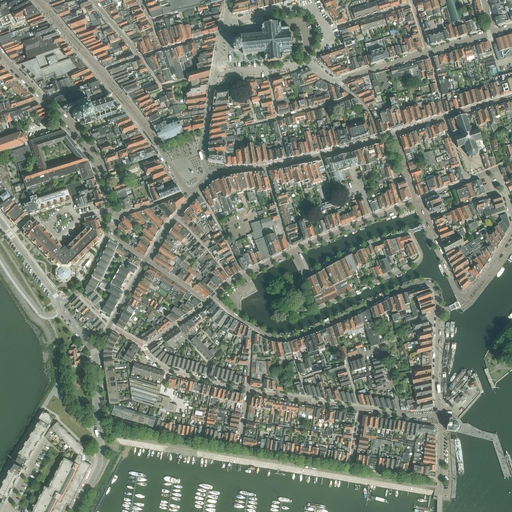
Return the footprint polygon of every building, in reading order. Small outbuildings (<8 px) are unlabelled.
[(10,0),(6,2),(0,4),(0,10),(1,12),(0,12),(0,18),(31,4),(31,3),(27,0),(10,0)] [(59,0),(49,4),(53,9),(72,2),(71,0),(59,0)] [(57,13),(71,8),(88,1),(87,0),(77,0),(72,2),(53,9),(57,13)] [(136,1),(135,0),(123,0),(124,2),(121,3),(124,11),(127,10),(125,5),(136,1)] [(171,0),(172,1),(171,1),(173,13),(175,12),(178,12),(178,13),(179,13),(193,9),(193,8),(198,7),(212,4),(224,2),(224,0),(171,0)] [(264,7),(262,0),(252,0),(253,4),(247,5),(248,11),(264,7)] [(322,0),(322,1),(323,3),(325,6),(326,8),(332,5),(334,7),(336,10),(339,7),(335,0),(322,0)] [(433,0),(430,0),(433,10),(434,10),(436,15),(438,14),(433,0)] [(456,0),(448,0),(446,1),(446,3),(452,21),(453,23),(457,22),(463,20),(463,18),(456,0)] [(92,5),(89,1),(88,1),(71,8),(57,13),(62,18),(82,9),(92,5)] [(136,1),(125,5),(127,10),(132,8),(137,6),(138,6),(136,1)] [(169,1),(164,2),(164,3),(157,5),(148,8),(150,13),(161,9),(162,9),(161,6),(169,3),(169,1)] [(115,3),(104,7),(107,10),(118,6),(116,2),(115,3)] [(212,4),(198,7),(199,12),(204,11),(222,8),(224,2),(212,4)] [(428,17),(431,16),(426,2),(422,3),(425,12),(426,12),(428,17)] [(425,12),(422,3),(416,5),(419,14),(424,12),(425,12)] [(0,28),(9,26),(40,14),(31,4),(0,18),(0,28)] [(476,12),(482,10),(480,4),(475,6),(475,5),(474,6),(476,12)] [(92,5),(82,9),(62,18),(67,23),(97,12),(92,5)] [(247,5),(234,8),(233,14),(248,11),(247,5)] [(111,16),(123,11),(122,9),(121,8),(119,9),(118,6),(107,10),(111,16)] [(336,11),(339,9),(339,10),(341,8),(340,6),(339,7),(336,10),(334,7),(328,12),(330,15),(333,13),(333,14),(336,12),(336,11)] [(133,15),(142,12),(139,7),(137,7),(131,9),(128,11),(128,13),(132,12),(133,15)] [(410,7),(404,9),(404,10),(405,15),(412,13),(411,11),(410,7)] [(199,12),(194,13),(196,19),(203,18),(221,13),(222,8),(204,11),(199,12)] [(333,13),(330,15),(334,19),(340,15),(339,15),(338,14),(343,10),(341,8),(339,10),(339,9),(336,11),(336,12),(333,14),(333,13)] [(447,8),(444,9),(447,18),(446,18),(447,18),(448,21),(445,22),(445,25),(449,38),(450,39),(455,38),(452,28),(451,25),(450,22),(450,21),(447,8)] [(153,19),(163,15),(161,9),(150,13),(153,19)] [(476,12),(478,18),(483,17),(484,16),(482,10),(476,12)] [(123,12),(123,11),(111,16),(115,20),(124,16),(123,15),(127,13),(126,11),(123,12)] [(97,12),(67,23),(72,29),(92,23),(103,19),(97,12)] [(132,16),(130,17),(132,24),(133,25),(134,24),(134,23),(138,22),(138,20),(145,17),(142,12),(133,15),(132,16)] [(340,15),(334,19),(338,25),(346,22),(348,21),(347,20),(346,20),(345,18),(344,19),(343,16),(345,15),(344,12),(343,12),(339,15),(340,15)] [(392,12),(385,15),(387,23),(392,22),(393,21),(393,22),(396,21),(398,20),(395,13),(395,12),(392,12)] [(424,12),(419,14),(422,23),(428,22),(426,16),(425,12),(424,12)] [(221,13),(203,18),(203,20),(198,22),(194,23),(194,22),(189,23),(189,25),(189,26),(190,27),(203,24),(220,19),(221,13)] [(40,14),(9,26),(11,29),(14,28),(24,25),(44,18),(40,14)] [(174,22),(172,16),(163,18),(164,23),(171,45),(181,42),(174,22)] [(497,25),(505,23),(505,21),(503,16),(495,18),(497,25)] [(125,20),(117,23),(121,27),(122,27),(128,25),(132,24),(130,17),(125,19),(125,20)] [(138,23),(134,25),(135,27),(139,26),(148,22),(146,17),(144,18),(140,19),(141,21),(137,22),(138,23)] [(464,19),(468,34),(476,31),(475,30),(472,20),(472,17),(470,18),(464,19)] [(25,28),(25,29),(46,21),(44,18),(24,25),(25,28)] [(156,27),(160,26),(162,25),(161,24),(164,23),(163,18),(154,21),(156,27)] [(94,28),(107,24),(103,19),(92,23),(94,28)] [(175,21),(174,22),(181,42),(188,40),(183,25),(183,24),(182,21),(181,19),(178,20),(176,21),(175,21)] [(219,25),(220,19),(203,24),(205,29),(219,25)] [(463,20),(457,22),(460,35),(461,36),(468,34),(463,20),(464,20),(463,20)] [(10,34),(0,37),(0,43),(1,43),(5,41),(11,39),(11,38),(14,37),(20,35),(20,36),(32,31),(50,25),(46,21),(25,29),(25,28),(10,34)] [(139,26),(135,27),(136,29),(138,34),(142,32),(143,32),(145,31),(152,28),(150,25),(148,22),(139,26)] [(265,56),(265,61),(268,61),(268,62),(271,61),(279,60),(279,61),(282,60),(282,59),(285,59),(284,55),(292,54),(292,49),(291,49),(291,47),(293,47),(291,33),(290,33),(290,32),(290,26),(281,27),(281,23),(278,23),(278,22),(275,23),(267,24),(267,23),(264,24),(264,25),(262,25),(262,27),(262,30),(263,30),(263,33),(263,34),(259,34),(258,34),(255,34),(254,34),(251,35),(250,35),(246,35),(241,36),(242,41),(240,41),(239,41),(237,41),(236,41),(234,41),(234,44),(234,45),(234,47),(234,48),(235,50),(238,50),(240,50),(243,50),(243,55),(247,54),(248,54),(252,54),(253,54),(256,53),(256,54),(257,53),(260,53),(261,53),(265,52),(265,53),(265,56)] [(422,24),(424,30),(425,30),(431,29),(428,22),(422,24)] [(76,34),(94,28),(92,23),(72,29),(76,34)] [(162,25),(160,26),(161,31),(167,46),(171,45),(164,23),(161,24),(162,25)] [(80,39),(94,34),(99,32),(103,31),(111,28),(107,24),(94,28),(76,34),(80,39)] [(124,28),(122,29),(126,33),(133,30),(136,29),(135,29),(134,25),(134,24),(124,28)] [(183,25),(188,40),(193,38),(190,27),(189,26),(187,26),(186,24),(183,25)] [(190,27),(193,38),(204,35),(203,29),(205,29),(203,24),(190,27)] [(353,24),(346,26),(349,33),(351,32),(355,31),(353,24)] [(18,44),(55,31),(50,25),(32,31),(20,36),(5,41),(1,43),(0,43),(0,44),(2,48),(15,43),(18,44)] [(217,31),(219,25),(205,29),(206,34),(217,31)] [(9,26),(0,28),(0,36),(10,33),(9,30),(11,29),(9,26)] [(346,26),(339,28),(342,35),(349,33),(346,26)] [(94,34),(80,39),(83,42),(85,45),(96,41),(100,39),(103,38),(106,37),(108,36),(116,33),(111,28),(103,31),(99,32),(94,34)] [(148,36),(149,39),(156,37),(152,28),(145,31),(147,34),(148,34),(149,36),(148,36)] [(429,46),(438,43),(450,39),(447,31),(443,32),(442,29),(439,30),(440,33),(436,34),(435,31),(429,33),(430,36),(426,37),(429,46)] [(26,52),(44,46),(42,41),(58,35),(55,31),(18,44),(15,43),(2,48),(7,54),(17,50),(21,48),(23,48),(24,51),(25,52),(26,52)] [(142,38),(147,53),(154,51),(149,39),(148,36),(149,36),(148,34),(147,34),(145,31),(143,32),(144,35),(139,37),(140,39),(142,38)] [(163,47),(167,46),(161,31),(158,32),(163,47)] [(410,37),(404,39),(405,43),(408,52),(409,52),(408,52),(409,52),(413,51),(415,50),(416,50),(413,39),(411,35),(410,32),(408,33),(409,37),(410,36),(410,37)] [(91,51),(111,43),(120,40),(122,39),(116,33),(108,36),(106,37),(103,38),(100,39),(101,43),(88,48),(91,51)] [(496,39),(497,43),(493,44),(498,61),(511,56),(511,55),(511,52),(511,51),(511,34),(507,36),(506,36),(501,37),(501,38),(496,39)] [(26,52),(25,52),(26,55),(27,58),(27,59),(55,49),(60,47),(67,45),(59,35),(58,35),(42,41),(44,46),(26,52)] [(201,46),(202,45),(216,41),(216,36),(201,40),(200,40),(201,46)] [(149,39),(154,51),(160,48),(156,37),(149,39)] [(420,37),(413,39),(416,50),(419,49),(420,49),(422,48),(423,47),(422,45),(422,44),(420,37)] [(136,45),(136,46),(137,47),(139,45),(141,51),(144,54),(147,53),(142,38),(140,39),(138,39),(139,42),(135,44),(136,45)] [(343,40),(345,47),(351,45),(355,44),(357,43),(355,40),(352,41),(351,38),(350,38),(343,40)] [(96,41),(85,45),(88,48),(101,43),(100,39),(96,41)] [(383,39),(365,44),(366,48),(367,50),(368,56),(371,64),(376,62),(377,62),(382,60),(383,60),(388,58),(388,59),(389,58),(388,58),(386,49),(383,39)] [(395,39),(392,40),(393,42),(394,47),(396,56),(402,54),(401,53),(401,51),(399,46),(397,46),(396,41),(395,41),(395,39)] [(111,43),(91,51),(95,55),(106,51),(112,48),(122,45),(120,40),(111,43)] [(202,45),(201,46),(200,40),(194,42),(197,52),(199,52),(199,51),(203,50),(202,45)] [(401,40),(399,41),(402,52),(403,54),(408,52),(405,43),(402,43),(401,40)] [(215,46),(216,41),(202,45),(203,50),(215,46)] [(486,53),(492,51),(489,41),(483,43),(486,53)] [(188,44),(192,57),(198,55),(197,52),(194,42),(188,44)] [(479,44),(483,57),(485,56),(493,54),(492,51),(486,53),(483,43),(479,44)] [(129,49),(128,47),(125,44),(122,45),(112,48),(106,51),(95,55),(98,60),(109,56),(114,54),(120,52),(129,49)] [(188,44),(182,46),(186,59),(192,57),(188,44)] [(72,54),(73,53),(67,45),(60,47),(64,56),(72,54)] [(474,59),(476,65),(480,64),(478,56),(477,54),(475,45),(471,47),(473,55),(474,59)] [(181,47),(175,49),(183,72),(186,71),(184,63),(187,62),(186,59),(182,46),(181,47)] [(215,46),(203,50),(199,51),(199,52),(197,52),(198,55),(199,55),(214,51),(215,46)] [(66,76),(86,67),(78,58),(73,53),(72,54),(64,56),(60,47),(55,49),(27,59),(15,64),(21,68),(31,77),(35,83),(44,79),(43,78),(47,77),(49,76),(50,75),(52,75),(53,74),(54,77),(55,80),(63,77),(66,76)] [(389,48),(386,49),(388,58),(392,57),(396,56),(394,47),(389,48)] [(468,66),(472,82),(480,80),(476,65),(474,59),(473,55),(471,47),(464,49),(466,57),(468,66)] [(7,54),(11,59),(13,59),(19,56),(18,53),(22,52),(21,48),(17,50),(7,54)] [(358,58),(356,58),(359,68),(360,68),(365,66),(360,49),(360,48),(356,49),(358,53),(359,54),(360,57),(358,58)] [(175,49),(169,51),(174,66),(176,73),(179,80),(185,78),(183,72),(175,49)] [(466,57),(464,49),(458,50),(458,52),(460,59),(463,58),(464,64),(466,64),(466,66),(468,66),(466,57)] [(169,51),(162,53),(166,65),(167,69),(169,68),(170,72),(171,75),(176,73),(174,66),(169,51)] [(213,60),(213,59),(213,58),(213,55),(214,51),(199,55),(200,58),(198,58),(199,64),(197,65),(198,71),(212,67),(212,63),(212,62),(212,61),(213,61),(213,60)] [(349,52),(347,52),(348,53),(348,54),(351,53),(352,56),(350,56),(352,62),(351,62),(352,65),(349,66),(348,67),(349,72),(354,70),(359,68),(356,58),(356,57),(355,58),(353,51),(349,52)] [(457,51),(452,52),(455,63),(458,62),(459,67),(461,66),(459,59),(458,52),(457,51)] [(162,53),(156,55),(163,74),(165,83),(173,81),(171,75),(170,72),(169,68),(167,69),(166,65),(162,53)] [(98,60),(103,65),(105,67),(107,68),(116,64),(125,61),(124,57),(121,58),(120,57),(117,58),(116,57),(115,57),(114,54),(109,56),(98,60)] [(447,71),(445,64),(449,63),(446,54),(438,57),(441,72),(437,73),(439,78),(447,76),(445,71),(447,71)] [(156,55),(152,56),(156,70),(157,73),(155,74),(157,76),(161,84),(165,83),(163,74),(156,55)] [(152,57),(146,59),(148,63),(149,65),(155,74),(157,73),(156,70),(152,56),(152,57)] [(438,57),(433,58),(437,73),(441,72),(438,57)] [(423,61),(426,71),(426,72),(433,70),(430,59),(423,61)] [(142,60),(136,62),(139,68),(145,67),(144,67),(146,66),(144,64),(142,60)] [(424,71),(426,71),(423,61),(417,62),(418,64),(421,79),(425,78),(424,71)] [(339,64),(327,68),(332,72),(347,67),(346,65),(343,65),(342,62),(341,63),(339,64)] [(132,63),(126,65),(110,71),(109,72),(112,75),(127,70),(133,68),(132,63)] [(411,80),(421,78),(417,64),(417,63),(408,65),(411,80)] [(408,65),(397,68),(399,74),(400,78),(405,76),(406,80),(406,82),(411,80),(408,65)] [(86,67),(66,76),(70,87),(93,78),(93,76),(86,67)] [(347,67),(332,72),(337,76),(349,72),(348,67),(347,67)] [(135,71),(135,70),(134,68),(133,68),(127,70),(112,75),(115,78),(134,71),(135,71)] [(210,76),(211,68),(187,74),(189,82),(191,81),(210,76)] [(394,69),(391,70),(391,71),(392,74),(393,80),(397,79),(400,78),(399,74),(397,68),(394,69)] [(135,75),(117,81),(120,85),(150,74),(148,71),(140,73),(139,72),(138,72),(137,70),(135,71),(134,71),(135,73),(134,73),(135,75)] [(304,70),(298,72),(299,79),(300,79),(307,76),(304,70)] [(134,71),(115,78),(117,81),(135,75),(134,73),(135,73),(134,71)] [(0,80),(11,76),(7,72),(0,74),(0,80)] [(298,72),(291,74),(294,82),(297,81),(300,80),(300,79),(299,79),(298,72)] [(434,78),(433,73),(427,75),(428,79),(430,79),(431,82),(435,81),(434,78)] [(152,77),(150,74),(120,85),(122,87),(130,85),(137,82),(142,81),(151,77),(152,77)] [(371,77),(372,81),(374,88),(376,93),(381,92),(380,88),(376,75),(376,74),(370,75),(371,77)] [(503,82),(500,83),(503,95),(506,94),(510,93),(508,88),(506,81),(506,80),(504,75),(501,76),(503,82)] [(0,86),(4,86),(7,84),(16,81),(11,77),(11,76),(0,80),(0,86)] [(64,80),(58,82),(61,90),(70,87),(66,76),(63,77),(64,80)] [(192,88),(208,85),(210,76),(191,81),(192,88)] [(297,81),(294,82),(295,85),(295,88),(296,87),(299,86),(302,85),(302,86),(321,80),(317,76),(309,79),(308,78),(300,80),(297,81)] [(362,78),(363,83),(365,82),(365,84),(365,85),(366,86),(367,90),(365,91),(355,94),(360,98),(371,93),(370,91),(369,88),(373,87),(370,77),(369,76),(362,78)] [(282,77),(272,80),(273,83),(273,85),(275,91),(274,91),(276,100),(277,102),(284,100),(285,103),(291,102),(289,97),(288,92),(286,87),(285,88),(282,77)] [(491,87),(492,86),(495,97),(500,96),(497,88),(496,82),(493,83),(491,78),(489,78),(490,80),(491,84),(490,84),(491,87)] [(451,79),(448,80),(443,81),(444,84),(440,85),(442,95),(443,95),(445,95),(448,94),(448,92),(448,89),(450,88),(449,84),(453,83),(452,79),(451,79)] [(38,83),(36,83),(41,88),(41,89),(46,87),(44,80),(38,83)] [(249,88),(250,92),(256,91),(257,91),(256,86),(257,86),(256,80),(247,81),(248,87),(249,88)] [(321,80),(312,85),(312,86),(313,87),(315,87),(317,88),(318,89),(317,91),(314,92),(315,96),(319,95),(318,94),(322,88),(325,83),(321,80)] [(492,98),(495,97),(492,86),(491,87),(490,84),(491,84),(490,80),(485,82),(490,99),(492,98)] [(7,84),(4,86),(9,90),(11,88),(11,89),(13,87),(20,84),(16,81),(7,84)] [(74,102),(94,95),(104,91),(103,88),(102,87),(97,81),(69,91),(70,94),(71,95),(72,97),(72,98),(73,100),(74,101),(74,102)] [(480,83),(482,88),(486,100),(490,99),(485,82),(485,81),(480,83)] [(137,82),(130,85),(122,87),(126,92),(128,94),(140,89),(139,87),(137,82)] [(322,88),(318,94),(319,95),(319,94),(321,94),(321,93),(323,90),(325,91),(326,91),(328,89),(329,90),(329,89),(329,88),(328,85),(325,83),(322,88)] [(13,87),(11,89),(15,92),(18,95),(19,96),(20,94),(27,91),(24,88),(20,84),(13,87)] [(477,85),(478,88),(482,101),(486,100),(482,88),(480,88),(479,84),(477,85)] [(133,100),(148,94),(160,89),(157,85),(156,85),(153,86),(152,85),(143,88),(140,89),(128,94),(133,100)] [(192,88),(193,88),(192,88),(191,89),(191,92),(187,93),(186,93),(187,98),(207,94),(207,92),(207,91),(207,89),(208,89),(207,89),(208,85),(192,88)] [(334,87),(328,85),(329,88),(329,89),(329,90),(332,101),(337,100),(338,100),(334,88),(334,87)] [(46,87),(41,89),(47,95),(51,94),(48,86),(46,87)] [(335,87),(334,87),(334,88),(338,100),(343,98),(340,90),(337,88),(335,87)] [(257,91),(256,91),(258,96),(261,95),(264,95),(271,93),(270,88),(257,91)] [(459,108),(465,107),(461,92),(460,89),(458,90),(458,91),(455,91),(456,93),(459,108)] [(214,105),(214,106),(227,104),(229,104),(234,104),(235,107),(239,106),(240,106),(240,104),(241,104),(241,98),(240,96),(240,97),(240,96),(239,97),(236,97),(235,97),(233,97),(231,97),(228,98),(228,90),(216,92),(215,97),(215,101),(214,105)] [(341,90),(340,90),(343,98),(344,97),(348,95),(343,91),(341,90)] [(373,93),(374,92),(373,90),(370,91),(371,93),(360,98),(364,103),(375,99),(373,93)] [(472,104),(477,103),(474,90),(468,92),(468,93),(472,104)] [(107,118),(123,112),(120,109),(117,105),(116,106),(115,105),(111,99),(111,100),(110,98),(111,97),(108,93),(108,94),(106,91),(105,91),(104,91),(94,95),(74,102),(74,101),(72,102),(68,103),(64,93),(53,97),(53,100),(61,108),(71,116),(70,116),(72,118),(73,119),(73,118),(75,121),(78,123),(79,124),(81,126),(105,118),(105,119),(106,119),(106,118),(107,117),(107,118)] [(455,91),(451,91),(451,93),(455,110),(459,108),(456,93),(455,91)] [(463,91),(461,92),(465,107),(472,104),(468,93),(464,94),(463,91)] [(167,93),(170,101),(176,100),(173,92),(167,93)] [(258,96),(252,98),(253,104),(255,103),(271,100),(272,99),(272,96),(271,93),(264,95),(261,95),(258,96)] [(422,120),(417,101),(416,100),(422,99),(420,93),(416,94),(417,96),(415,96),(416,98),(415,98),(416,106),(412,107),(416,122),(422,120)] [(455,110),(451,93),(448,94),(445,95),(446,96),(447,96),(450,111),(453,110),(455,110)] [(154,102),(151,97),(151,98),(148,94),(133,100),(133,101),(140,108),(139,108),(140,109),(154,102)] [(178,104),(178,105),(178,106),(182,105),(206,102),(207,94),(187,98),(185,98),(176,100),(170,101),(170,102),(172,101),(173,102),(175,102),(175,105),(178,104)] [(300,100),(296,101),(297,105),(299,110),(307,108),(306,101),(305,99),(305,98),(304,94),(299,96),(299,97),(300,100)] [(404,125),(400,111),(399,105),(398,105),(396,94),(393,95),(394,98),(392,99),(390,99),(392,107),(391,108),(391,109),(388,110),(386,104),(385,104),(391,128),(391,129),(404,125)] [(438,94),(432,96),(432,94),(427,95),(427,98),(432,117),(437,115),(444,113),(439,94),(438,94)] [(31,95),(30,95),(22,99),(15,100),(17,106),(35,100),(31,95)] [(164,97),(162,98),(161,98),(154,102),(140,109),(143,113),(144,113),(163,103),(166,102),(168,101),(167,96),(165,97),(164,97)] [(8,98),(8,100),(11,109),(17,106),(15,100),(14,97),(13,97),(13,98),(14,100),(10,101),(10,99),(9,99),(9,98),(10,98),(10,97),(7,98),(8,98)] [(345,102),(339,104),(340,105),(340,107),(341,108),(342,112),(353,108),(361,104),(358,101),(357,101),(355,98),(345,102)] [(427,98),(424,99),(424,100),(425,100),(427,105),(423,106),(427,118),(432,117),(427,98)] [(271,100),(255,103),(256,106),(262,105),(263,108),(266,107),(273,105),(272,99),(271,100)] [(379,110),(378,107),(376,104),(375,99),(364,103),(368,107),(372,112),(379,110)] [(284,100),(277,102),(277,103),(277,105),(278,111),(288,109),(286,104),(285,104),(285,103),(284,100)] [(422,120),(427,118),(423,106),(422,101),(422,100),(417,101),(422,120)] [(147,117),(162,109),(163,110),(170,107),(168,101),(166,102),(163,103),(144,113),(145,115),(146,116),(146,117),(147,117)] [(206,102),(182,105),(178,106),(178,105),(172,106),(172,107),(175,114),(181,113),(181,112),(188,110),(188,111),(189,110),(205,108),(206,102)] [(288,109),(278,111),(279,115),(290,112),(289,108),(290,108),(289,105),(293,104),(292,102),(291,103),(286,104),(288,109)] [(213,110),(213,112),(215,112),(235,108),(235,107),(234,104),(229,104),(227,104),(214,106),(213,110)] [(333,105),(328,107),(330,114),(336,112),(335,110),(341,108),(340,107),(340,105),(339,104),(333,105)] [(407,108),(407,109),(410,123),(412,123),(416,122),(412,107),(412,105),(410,105),(410,104),(406,105),(406,107),(407,108)] [(498,106),(501,115),(501,117),(506,115),(503,104),(498,106)] [(267,111),(261,112),(262,114),(263,115),(263,116),(275,113),(273,105),(266,107),(267,111)] [(382,119),(385,131),(391,129),(391,128),(385,105),(378,107),(379,110),(379,111),(380,112),(380,115),(382,119)] [(29,106),(25,108),(29,116),(30,118),(34,117),(33,114),(31,111),(29,106)] [(162,120),(175,114),(172,107),(170,107),(163,110),(162,109),(147,117),(153,125),(160,121),(162,120)] [(497,120),(496,117),(493,107),(486,109),(492,128),(493,133),(496,132),(494,125),(498,124),(497,120)] [(25,108),(21,109),(25,117),(25,120),(30,119),(30,118),(29,116),(25,108)] [(192,115),(205,113),(205,109),(205,108),(189,110),(188,111),(188,110),(181,112),(181,113),(182,116),(184,116),(186,116),(189,115),(192,115)] [(21,109),(15,111),(17,116),(20,115),(21,118),(23,121),(25,120),(25,117),(21,109)] [(212,117),(212,118),(228,115),(231,114),(235,113),(234,109),(215,112),(213,113),(213,114),(212,117)] [(400,111),(404,125),(404,126),(404,125),(406,125),(410,123),(407,109),(400,111)] [(486,109),(481,111),(483,119),(478,121),(479,125),(479,126),(480,126),(485,124),(485,123),(488,122),(490,128),(492,128),(486,109)] [(324,149),(330,148),(326,132),(326,130),(325,127),(322,116),(320,110),(314,111),(317,119),(317,122),(319,129),(324,149)] [(385,131),(382,119),(380,115),(380,112),(379,111),(379,110),(372,112),(376,121),(380,133),(381,132),(381,133),(382,132),(384,132),(385,131)] [(369,118),(370,124),(373,135),(376,134),(377,134),(373,119),(370,115),(367,111),(366,112),(363,113),(365,120),(369,118)] [(476,126),(479,125),(478,121),(483,119),(481,111),(474,113),(475,117),(476,119),(474,120),(476,126)] [(14,112),(9,113),(13,124),(14,124),(13,120),(14,120),(17,119),(14,112)] [(123,112),(107,118),(106,118),(109,124),(114,122),(127,117),(126,116),(123,112),(123,113),(123,112)] [(13,124),(9,113),(4,115),(6,123),(9,122),(10,124),(9,124),(10,128),(13,127),(13,124)] [(175,114),(169,117),(162,120),(160,121),(153,125),(163,141),(184,133),(182,127),(184,126),(183,121),(183,116),(182,116),(182,117),(181,113),(175,114)] [(36,118),(34,118),(36,122),(50,117),(47,114),(36,118)] [(479,150),(479,149),(478,150),(477,146),(478,146),(477,145),(476,145),(475,142),(476,142),(478,141),(482,140),(483,140),(482,139),(480,135),(483,134),(481,130),(480,126),(479,126),(479,125),(476,126),(473,127),(471,119),(469,114),(468,115),(466,115),(462,116),(460,117),(455,118),(455,119),(454,119),(456,119),(459,129),(460,131),(459,131),(459,132),(460,132),(461,135),(457,137),(456,137),(455,137),(454,137),(455,138),(458,147),(458,148),(459,147),(464,145),(466,149),(465,149),(465,150),(466,150),(467,153),(466,154),(467,154),(469,156),(469,157),(470,157),(472,157),(472,158),(473,158),(473,157),(475,157),(476,157),(477,157),(476,156),(478,154),(479,154),(478,153),(478,150),(479,150)] [(211,122),(211,123),(228,119),(235,118),(234,115),(230,116),(231,117),(229,117),(228,115),(212,118),(212,122),(211,122)] [(95,129),(88,132),(94,139),(95,138),(98,137),(100,136),(102,136),(104,135),(105,134),(114,131),(115,132),(113,133),(112,134),(111,134),(107,135),(106,137),(107,139),(116,136),(116,137),(121,135),(122,134),(127,133),(136,129),(132,123),(131,123),(127,117),(114,122),(109,124),(105,126),(101,127),(95,129)] [(290,117),(285,118),(289,131),(290,132),(294,131),(293,130),(291,130),(290,126),(292,125),(290,117)] [(183,121),(184,126),(182,127),(184,133),(192,130),(191,124),(190,119),(184,120),(183,121)] [(211,123),(211,129),(227,125),(229,125),(231,124),(230,123),(232,123),(231,122),(229,123),(228,119),(211,123)] [(279,120),(280,127),(283,126),(285,131),(285,132),(288,131),(286,125),(284,119),(279,120)] [(458,130),(454,119),(453,119),(454,119),(452,120),(452,119),(452,120),(451,120),(450,120),(449,121),(453,132),(455,131),(456,134),(457,137),(461,135),(460,132),(459,132),(459,131),(458,130)] [(204,121),(191,124),(192,130),(203,127),(204,128),(204,127),(203,127),(204,122),(204,121)] [(277,121),(270,122),(272,130),(272,131),(273,135),(275,134),(280,133),(278,128),(277,121)] [(339,145),(344,144),(346,143),(350,142),(346,126),(346,124),(342,125),(343,128),(344,128),(345,130),(342,130),(340,122),(333,124),(334,127),(339,145)] [(346,126),(350,142),(359,140),(360,140),(360,139),(361,139),(362,139),(365,138),(370,136),(367,125),(366,122),(348,127),(347,126),(346,126)] [(440,124),(443,131),(443,133),(443,132),(446,131),(448,137),(450,136),(445,122),(440,124)] [(211,129),(210,134),(225,131),(229,130),(236,129),(236,128),(234,128),(234,127),(233,127),(232,124),(231,124),(229,125),(227,125),(211,129)] [(434,127),(436,133),(437,135),(439,134),(438,132),(443,131),(440,124),(439,124),(437,125),(434,126),(434,127)] [(330,131),(329,129),(329,126),(325,127),(326,130),(326,132),(330,148),(335,146),(330,131)] [(433,126),(429,127),(433,139),(434,141),(433,141),(434,144),(438,143),(438,142),(441,141),(441,139),(440,136),(439,134),(437,135),(436,133),(435,133),(433,127),(433,126)] [(330,131),(335,146),(339,145),(334,127),(329,129),(330,131)] [(122,139),(117,140),(119,146),(122,145),(125,144),(125,142),(124,139),(129,137),(139,134),(139,133),(136,129),(127,133),(122,134),(121,135),(122,139)] [(210,134),(210,140),(210,141),(226,137),(226,134),(234,133),(234,139),(237,139),(237,135),(237,132),(236,132),(236,129),(229,130),(225,131),(210,134)] [(303,131),(305,136),(310,153),(314,151),(310,136),(309,129),(303,131)] [(316,137),(319,150),(324,149),(319,129),(317,130),(319,136),(316,137)] [(428,144),(431,143),(431,141),(430,139),(429,140),(426,129),(421,130),(423,137),(424,141),(427,140),(428,144)] [(417,132),(411,134),(415,146),(418,145),(420,150),(422,150),(419,138),(422,137),(423,137),(421,130),(420,131),(417,132)] [(31,141),(30,141),(39,169),(40,169),(40,170),(38,171),(22,176),(24,182),(27,192),(39,188),(38,186),(49,183),(48,179),(57,176),(57,175),(59,175),(59,176),(77,170),(77,169),(79,169),(90,165),(88,161),(87,160),(78,149),(76,146),(75,145),(67,135),(66,134),(63,131),(54,133),(44,136),(31,141)] [(0,152),(23,144),(23,143),(27,141),(26,135),(24,132),(21,134),(20,132),(0,139),(0,152)] [(124,139),(125,142),(129,140),(129,139),(130,139),(131,142),(143,138),(139,134),(124,139)] [(298,155),(300,155),(295,134),(289,136),(291,143),(294,156),(297,156),(297,155),(298,154),(298,155)] [(411,134),(406,135),(410,149),(410,151),(411,153),(415,152),(415,150),(416,150),(415,146),(411,134)] [(315,135),(310,136),(314,151),(319,150),(316,137),(315,135)] [(406,135),(400,137),(405,155),(407,154),(410,154),(409,151),(410,151),(410,149),(406,135)] [(209,147),(223,144),(226,143),(229,143),(231,142),(231,143),(233,142),(235,142),(234,136),(228,137),(226,137),(210,141),(209,147)] [(289,157),(294,156),(291,143),(288,144),(288,143),(288,142),(287,137),(284,138),(289,157)] [(125,144),(122,145),(123,147),(125,146),(126,149),(146,143),(143,138),(131,142),(125,144)] [(263,143),(259,144),(262,161),(262,162),(266,162),(268,162),(268,161),(265,147),(267,147),(266,143),(265,138),(263,139),(262,140),(262,141),(263,142),(263,143)] [(301,138),(296,140),(300,155),(303,154),(304,154),(305,154),(302,143),(301,138)] [(275,145),(272,146),(273,150),(274,160),(281,159),(280,158),(277,141),(275,142),(275,145)] [(209,147),(209,153),(210,153),(224,153),(231,153),(234,153),(234,151),(234,147),(233,142),(231,143),(231,142),(229,143),(226,143),(223,144),(209,147)] [(118,152),(116,153),(117,155),(119,155),(120,158),(127,156),(129,155),(136,153),(150,148),(146,143),(126,149),(118,152)] [(244,143),(241,143),(242,148),(241,148),(243,163),(244,165),(251,165),(251,164),(250,156),(248,147),(243,148),(243,147),(244,147),(244,143)] [(379,145),(385,167),(389,166),(388,163),(387,158),(387,157),(385,149),(383,143),(379,144),(379,145)] [(253,144),(248,145),(248,147),(250,156),(251,164),(256,163),(254,147),(253,144)] [(377,145),(373,146),(377,160),(380,159),(382,165),(379,166),(380,169),(383,168),(383,167),(385,167),(379,145),(378,145),(377,145)] [(26,147),(12,152),(16,163),(30,158),(28,154),(31,153),(28,146),(26,147)] [(267,147),(265,147),(268,161),(273,161),(274,160),(273,150),(272,146),(267,147)] [(367,148),(372,162),(375,161),(376,162),(378,162),(377,160),(373,146),(367,148)] [(259,147),(254,147),(256,163),(257,163),(262,162),(262,161),(259,147)] [(488,156),(486,151),(485,148),(485,147),(482,148),(484,154),(481,155),(486,169),(491,167),(488,156)] [(128,159),(125,160),(127,165),(132,163),(142,160),(156,155),(150,148),(136,153),(129,155),(127,156),(128,159)] [(361,150),(370,176),(372,176),(369,164),(372,163),(372,162),(367,148),(361,150)] [(359,163),(359,166),(363,165),(364,166),(367,178),(370,177),(370,176),(361,150),(355,152),(359,163)] [(432,151),(423,153),(425,160),(424,161),(425,167),(430,165),(429,164),(436,162),(432,151)] [(347,154),(338,156),(331,158),(326,160),(324,160),(326,166),(325,166),(326,169),(328,168),(330,173),(334,185),(339,183),(338,181),(344,180),(344,179),(341,171),(359,166),(359,163),(355,152),(354,152),(347,154)] [(455,152),(448,154),(444,155),(445,160),(456,157),(455,152)] [(110,155),(104,157),(106,163),(107,162),(109,161),(118,159),(117,155),(116,153),(110,155)] [(224,153),(210,153),(210,160),(217,161),(225,162),(224,153)] [(156,155),(142,160),(147,175),(165,169),(161,163),(156,155)] [(496,165),(493,155),(491,155),(488,156),(491,167),(496,165)] [(306,164),(312,184),(317,183),(317,184),(320,183),(319,182),(324,181),(323,180),(323,178),(322,178),(322,176),(322,175),(321,174),(321,173),(325,171),(324,166),(322,162),(322,160),(317,162),(313,163),(312,163),(310,163),(306,164)] [(0,209),(15,225),(26,215),(25,214),(28,213),(28,214),(29,214),(31,220),(32,219),(34,221),(31,213),(32,213),(32,212),(34,211),(35,212),(39,211),(35,201),(35,199),(36,199),(35,196),(29,198),(27,192),(24,182),(11,187),(7,175),(9,174),(5,161),(0,162),(0,209)] [(106,163),(108,171),(108,170),(114,168),(113,165),(111,166),(109,161),(107,162),(106,163)] [(451,165),(449,165),(451,168),(451,169),(454,168),(455,170),(460,169),(459,166),(458,162),(451,165)] [(305,183),(308,193),(308,192),(308,191),(308,192),(307,190),(314,188),(312,184),(306,164),(299,166),(304,181),(308,180),(309,182),(305,183)] [(91,168),(90,165),(79,169),(80,175),(92,171),(91,168)] [(297,183),(302,182),(303,185),(303,186),(304,190),(306,194),(308,193),(305,183),(304,181),(299,166),(292,168),(297,183)] [(387,178),(388,180),(388,181),(389,185),(394,184),(392,177),(391,175),(391,172),(389,166),(385,167),(383,167),(383,168),(380,169),(382,175),(383,175),(384,179),(387,178)] [(295,187),(297,186),(298,186),(297,183),(292,168),(287,169),(293,187),(294,191),(295,191),(295,190),(296,190),(295,187)] [(508,174),(505,168),(501,170),(503,176),(505,175),(507,180),(506,181),(507,184),(508,183),(511,182),(508,174)] [(147,175),(143,177),(145,184),(147,183),(150,190),(152,196),(151,196),(152,198),(154,202),(161,200),(171,196),(181,192),(181,191),(180,191),(180,190),(179,189),(178,188),(178,187),(177,185),(176,185),(165,190),(163,184),(173,180),(170,175),(168,172),(165,169),(147,175)] [(283,169),(283,170),(288,188),(290,187),(290,188),(291,187),(293,187),(287,169),(283,169)] [(420,182),(418,176),(421,176),(424,175),(423,170),(420,169),(416,169),(411,171),(413,178),(415,185),(419,184),(419,183),(420,182)] [(455,170),(453,171),(454,174),(453,175),(455,182),(464,179),(460,169),(455,170)] [(278,170),(274,171),(271,172),(270,173),(273,181),(272,181),(274,188),(276,194),(278,194),(282,193),(282,192),(281,188),(278,188),(276,181),(280,180),(278,170)] [(285,185),(286,191),(289,190),(288,188),(283,170),(278,170),(280,180),(282,185),(285,184),(286,185),(285,185)] [(445,170),(442,171),(447,185),(451,184),(449,176),(447,176),(445,170)] [(94,177),(92,171),(80,175),(82,180),(85,179),(94,177)] [(266,172),(259,173),(260,174),(264,191),(264,194),(266,197),(267,196),(266,191),(268,190),(269,193),(271,192),(269,183),(266,172)] [(437,176),(435,177),(438,189),(443,187),(440,176),(438,172),(436,173),(437,176)] [(254,173),(253,173),(253,174),(257,192),(258,196),(264,194),(264,191),(260,174),(259,173),(255,173),(254,173)] [(239,175),(238,176),(242,190),(243,192),(243,191),(247,190),(248,193),(247,194),(250,203),(254,201),(246,174),(239,176),(239,175)] [(256,190),(253,174),(246,174),(254,201),(257,201),(254,193),(253,193),(252,192),(256,190)] [(232,176),(232,177),(237,192),(238,194),(243,193),(243,191),(243,192),(242,190),(238,176),(232,177),(232,176)] [(419,196),(424,194),(421,183),(422,182),(422,181),(421,179),(422,179),(421,176),(418,176),(420,182),(419,183),(419,184),(415,185),(419,196)] [(94,177),(85,179),(87,184),(85,185),(86,188),(87,190),(97,187),(94,177)] [(225,178),(233,202),(240,200),(238,194),(237,192),(232,177),(225,178)] [(435,177),(426,180),(427,184),(430,192),(438,189),(435,177)] [(230,211),(236,209),(233,202),(225,178),(219,180),(230,211)] [(213,182),(213,183),(217,193),(219,197),(221,203),(222,208),(225,216),(227,216),(226,213),(230,211),(219,180),(213,182)] [(474,182),(471,183),(473,190),(473,191),(476,197),(485,193),(485,191),(483,187),(480,180),(474,182)] [(120,184),(114,186),(115,190),(130,185),(129,182),(130,182),(132,182),(131,181),(129,182),(129,181),(120,184)] [(130,185),(115,190),(118,196),(127,192),(131,190),(141,186),(140,184),(139,181),(130,185)] [(399,190),(407,187),(405,181),(397,183),(399,190)] [(78,182),(75,183),(65,186),(67,190),(73,188),(74,189),(76,194),(77,197),(74,197),(78,208),(79,209),(79,208),(81,207),(81,208),(82,208),(82,207),(84,207),(85,207),(85,206),(87,206),(88,206),(88,205),(91,205),(94,204),(93,201),(101,199),(97,187),(87,190),(86,188),(81,190),(78,182)] [(213,183),(208,188),(215,206),(218,204),(220,209),(221,208),(222,208),(221,203),(219,197),(217,193),(213,183)] [(456,189),(461,202),(462,202),(468,200),(476,197),(473,191),(473,190),(471,183),(470,184),(469,184),(470,184),(467,185),(466,185),(464,186),(463,186),(463,187),(456,189)] [(407,187),(399,190),(403,202),(411,199),(407,187)] [(73,188),(67,190),(69,197),(76,194),(74,189),(73,188)] [(212,208),(215,206),(208,188),(207,188),(204,192),(203,192),(204,193),(206,196),(207,199),(208,200),(210,205),(211,206),(212,208)] [(67,190),(37,200),(35,201),(39,211),(70,201),(69,197),(67,190)] [(394,205),(390,191),(390,190),(386,191),(386,193),(390,206),(392,206),(394,205)] [(394,205),(399,203),(397,196),(395,190),(390,191),(394,205)] [(385,208),(385,206),(381,196),(379,197),(377,191),(375,192),(378,202),(381,208),(381,210),(385,208)] [(289,198),(289,196),(288,197),(287,193),(276,196),(278,201),(288,198),(289,198)] [(386,206),(386,208),(390,206),(386,193),(382,194),(386,206)] [(177,203),(179,207),(182,204),(183,203),(186,199),(183,195),(175,198),(174,199),(177,203)] [(444,201),(443,198),(441,199),(439,195),(426,200),(428,207),(444,201)] [(206,219),(208,222),(209,221),(214,219),(211,213),(208,208),(204,202),(200,196),(196,200),(201,208),(207,216),(206,217),(207,219),(206,219)] [(357,198),(355,198),(356,200),(356,201),(358,201),(362,215),(363,217),(368,214),(369,214),(368,214),(368,213),(365,202),(364,200),(363,196),(357,198)] [(504,206),(501,196),(487,200),(489,206),(490,211),(504,206)] [(320,197),(317,198),(319,204),(321,211),(322,212),(327,211),(326,208),(329,207),(333,206),(332,202),(331,202),(329,202),(329,203),(327,203),(325,204),(324,204),(322,205),(322,204),(321,203),(322,202),(320,197)] [(288,198),(278,201),(279,206),(281,206),(290,203),(288,198)] [(93,201),(94,204),(95,207),(98,207),(99,210),(103,208),(102,205),(103,205),(101,199),(93,201)] [(148,199),(134,203),(136,208),(139,207),(150,203),(148,199)] [(177,210),(179,207),(177,203),(174,199),(169,201),(164,204),(163,204),(164,206),(165,205),(168,208),(172,205),(177,210)] [(374,202),(373,199),(369,200),(373,213),(373,212),(375,212),(380,210),(377,201),(374,202)] [(200,223),(206,219),(207,219),(206,217),(207,216),(201,208),(196,200),(190,207),(194,213),(193,214),(200,223)] [(356,219),(362,217),(361,216),(356,200),(350,202),(352,206),(356,219)] [(445,204),(444,201),(428,207),(431,214),(444,209),(444,207),(443,205),(445,204)] [(479,215),(482,214),(481,212),(480,213),(478,210),(480,209),(478,202),(474,204),(474,205),(479,215)] [(281,211),(293,207),(292,203),(279,206),(281,211)] [(163,204),(157,206),(162,211),(163,212),(169,218),(173,214),(168,208),(165,205),(164,206),(163,204)] [(473,218),(478,215),(473,206),(472,204),(467,206),(473,218)] [(168,208),(173,214),(177,210),(172,205),(168,208)] [(162,211),(157,206),(150,209),(157,216),(162,211)] [(473,219),(473,218),(467,206),(461,208),(461,210),(471,231),(477,228),(474,221),(473,219)] [(490,211),(487,212),(484,212),(485,215),(487,222),(494,219),(506,214),(504,206),(490,211)] [(193,214),(194,213),(190,207),(185,212),(185,213),(189,218),(188,218),(192,222),(196,227),(199,224),(200,223),(193,214)] [(339,214),(341,213),(340,213),(340,212),(343,211),(342,210),(344,210),(344,207),(341,208),(342,209),(338,210),(338,212),(334,214),(338,226),(342,225),(339,214)] [(164,224),(157,216),(150,209),(143,211),(151,219),(152,220),(160,229),(164,224)] [(278,214),(276,209),(271,211),(272,212),(268,213),(269,218),(272,217),(272,216),(278,214)] [(460,209),(454,211),(459,222),(460,223),(466,220),(462,213),(460,209)] [(143,211),(138,212),(147,223),(151,219),(143,211)] [(157,216),(164,224),(169,218),(163,212),(162,211),(157,216)] [(327,211),(322,212),(324,220),(328,231),(333,228),(329,216),(328,216),(327,211)] [(454,211),(450,213),(451,214),(456,224),(455,225),(456,227),(456,228),(461,226),(459,223),(460,223),(459,222),(457,224),(456,222),(459,221),(454,211)] [(143,227),(144,226),(147,223),(138,212),(131,214),(139,223),(141,225),(143,227)] [(310,221),(309,217),(308,217),(306,212),(303,213),(302,214),(304,220),(298,222),(302,234),(304,241),(310,238),(305,222),(310,221)] [(207,233),(203,228),(199,224),(196,227),(192,222),(188,218),(189,218),(185,213),(180,217),(188,226),(194,232),(200,238),(201,237),(202,238),(207,233)] [(124,217),(130,223),(131,222),(133,220),(137,225),(139,223),(131,214),(124,217)] [(261,220),(260,221),(265,237),(276,234),(273,226),(272,221),(279,219),(278,214),(272,216),(272,217),(269,218),(261,220)] [(329,216),(333,228),(338,226),(334,214),(329,216)] [(510,225),(506,214),(494,219),(496,224),(497,224),(498,226),(504,234),(509,227),(510,226),(510,225)] [(81,258),(92,247),(98,240),(98,239),(100,238),(99,234),(101,234),(97,215),(84,219),(85,223),(82,224),(86,228),(67,247),(67,248),(66,249),(64,247),(61,249),(60,248),(61,247),(35,221),(35,222),(34,221),(32,219),(31,220),(30,222),(29,221),(27,224),(26,223),(24,226),(22,228),(25,231),(23,233),(55,265),(56,265),(58,267),(55,269),(55,270),(55,276),(55,277),(60,281),(60,282),(60,281),(67,281),(67,282),(67,281),(71,277),(72,277),(72,276),(72,270),(72,269),(69,267),(72,265),(72,266),(74,264),(76,266),(79,263),(77,261),(81,258)] [(295,215),(283,219),(284,220),(284,223),(297,219),(296,217),(295,215)] [(444,215),(434,219),(436,224),(448,220),(449,222),(453,220),(452,218),(451,218),(449,219),(448,218),(447,218),(446,215),(444,215)] [(130,223),(124,217),(121,222),(127,228),(128,227),(131,230),(134,226),(131,222),(130,223)] [(144,226),(156,236),(159,231),(159,230),(150,223),(152,220),(151,219),(147,223),(144,226)] [(200,223),(199,224),(203,228),(207,225),(208,224),(209,224),(208,222),(206,219),(200,223)] [(214,219),(209,221),(208,222),(209,224),(210,223),(215,232),(219,230),(219,229),(218,227),(217,225),(216,223),(216,224),(215,222),(214,220),(214,219)] [(321,233),(327,231),(324,220),(321,221),(320,221),(318,222),(318,224),(319,228),(321,233)] [(439,227),(441,226),(444,225),(444,224),(445,224),(446,225),(450,224),(449,222),(448,220),(436,224),(437,228),(439,227)] [(265,237),(260,221),(251,224),(254,233),(252,233),(253,237),(259,251),(263,261),(272,256),(265,237)] [(310,238),(315,236),(313,229),(312,227),(312,226),(310,221),(305,222),(310,238)] [(129,234),(132,232),(121,223),(119,229),(126,235),(128,233),(129,234)] [(180,234),(184,229),(177,223),(173,229),(180,234)] [(298,223),(286,227),(287,231),(299,228),(298,223)] [(278,239),(282,251),(288,249),(284,236),(281,224),(273,226),(276,234),(278,239)] [(451,226),(450,224),(446,225),(445,224),(444,224),(444,225),(441,226),(442,227),(439,228),(438,228),(439,234),(449,230),(447,227),(451,226)] [(312,227),(313,229),(315,236),(321,233),(319,228),(316,229),(315,225),(312,226),(312,227)] [(142,229),(140,230),(141,231),(143,232),(143,233),(153,241),(156,236),(144,226),(143,227),(142,229)] [(498,226),(495,228),(496,231),(501,239),(504,234),(498,226)] [(300,229),(299,228),(287,231),(287,232),(288,233),(287,233),(287,234),(288,234),(288,235),(288,236),(289,237),(289,236),(296,234),(295,231),(298,230),(300,229)] [(182,243),(185,246),(187,248),(192,244),(186,239),(180,234),(173,229),(170,234),(182,243)] [(190,233),(184,229),(180,234),(186,239),(190,233)] [(452,229),(441,233),(439,234),(441,239),(442,238),(454,234),(452,229)] [(487,240),(494,251),(497,246),(492,241),(489,236),(487,233),(485,229),(479,232),(481,236),(483,241),(484,242),(485,241),(487,240)] [(211,236),(214,240),(222,235),(221,232),(219,230),(215,232),(212,233),(213,235),(211,236)] [(496,231),(489,236),(492,241),(497,246),(501,239),(496,231)] [(143,233),(140,237),(150,245),(153,241),(143,233)] [(190,233),(186,239),(192,244),(196,240),(190,233)] [(170,234),(165,241),(174,247),(177,249),(180,252),(182,249),(186,252),(188,249),(187,248),(185,246),(182,243),(170,234)] [(282,251),(278,239),(276,234),(265,237),(272,256),(279,253),(282,251)] [(455,236),(454,234),(441,240),(443,245),(452,241),(451,238),(455,236)] [(212,241),(211,242),(212,244),(211,245),(212,247),(218,243),(224,240),(222,235),(214,240),(213,241),(213,240),(212,241)] [(409,235),(395,239),(400,251),(405,249),(404,249),(406,248),(405,247),(413,243),(409,235)] [(206,245),(208,244),(211,241),(206,236),(205,237),(201,240),(206,245)] [(452,241),(443,245),(446,252),(453,249),(454,252),(459,249),(460,248),(459,246),(461,245),(462,247),(465,245),(467,244),(469,243),(468,240),(467,239),(463,241),(461,236),(452,241)] [(460,248),(459,249),(462,255),(465,259),(467,257),(471,255),(473,253),(476,258),(477,258),(483,267),(483,268),(484,268),(484,266),(487,263),(487,262),(482,252),(480,249),(479,248),(477,244),(479,243),(481,242),(483,241),(481,236),(478,238),(469,243),(467,244),(465,245),(462,247),(460,248)] [(304,241),(303,241),(302,237),(290,242),(292,246),(293,246),(304,241)] [(129,238),(127,240),(130,242),(130,241),(132,243),(134,244),(132,247),(144,256),(147,251),(133,241),(133,240),(130,238),(129,238)] [(147,251),(150,246),(139,238),(138,241),(135,238),(133,240),(133,241),(147,251)] [(395,239),(391,240),(396,252),(398,251),(400,251),(395,239)] [(111,240),(96,271),(93,277),(101,281),(118,245),(111,240)] [(199,243),(196,240),(192,244),(187,248),(191,251),(199,243)] [(224,240),(218,243),(220,246),(219,247),(220,248),(227,244),(226,243),(225,241),(224,240)] [(391,240),(384,242),(387,249),(388,252),(390,257),(396,255),(392,244),(391,240)] [(486,243),(485,244),(486,245),(486,246),(487,248),(491,256),(494,251),(487,240),(485,241),(486,243)] [(177,249),(174,247),(165,241),(162,246),(170,252),(171,251),(174,253),(177,249)] [(235,253),(237,257),(242,255),(241,253),(236,242),(231,245),(235,253)] [(384,242),(373,246),(375,252),(376,252),(378,251),(379,251),(378,249),(382,248),(383,251),(387,249),(384,242)] [(198,259),(206,252),(206,251),(199,243),(191,251),(192,253),(195,255),(198,259)] [(410,258),(418,254),(413,243),(405,247),(406,248),(410,258)] [(216,257),(230,249),(229,247),(227,244),(220,248),(219,249),(212,253),(216,257)] [(486,245),(480,249),(482,252),(487,262),(488,261),(491,256),(487,248),(486,246),(486,245)] [(127,252),(118,246),(115,251),(124,258),(124,257),(127,252)] [(184,262),(183,262),(182,261),(181,260),(170,252),(162,246),(159,251),(179,266),(184,269),(187,271),(188,270),(190,268),(184,262)] [(263,261),(259,251),(258,248),(256,249),(257,253),(255,254),(259,263),(263,261)] [(364,249),(365,249),(364,250),(357,252),(362,265),(363,266),(370,263),(367,256),(371,255),(368,248),(364,249)] [(219,260),(224,258),(232,253),(230,249),(216,257),(220,261),(219,260)] [(462,255),(459,249),(454,252),(447,257),(450,262),(462,255)] [(251,253),(248,254),(248,255),(253,266),(258,263),(252,250),(250,251),(251,253)] [(176,270),(179,266),(159,251),(156,256),(173,267),(175,269),(176,270)] [(204,265),(206,263),(213,258),(209,253),(206,251),(206,252),(198,259),(199,260),(202,263),(204,265)] [(127,252),(124,257),(138,267),(141,261),(127,252)] [(242,255),(248,268),(253,266),(248,255),(245,256),(243,252),(241,253),(242,255)] [(352,256),(356,266),(357,267),(362,265),(357,252),(356,253),(352,255),(352,256)] [(224,263),(226,262),(226,263),(228,261),(234,258),(232,253),(224,258),(226,260),(225,261),(224,260),(220,262),(222,264),(224,263)] [(478,274),(478,275),(483,268),(477,258),(476,258),(473,254),(467,258),(478,274)] [(237,257),(244,270),(248,268),(242,255),(237,257)] [(345,258),(351,272),(357,269),(357,267),(356,266),(352,256),(352,255),(345,258)] [(450,262),(452,267),(465,259),(462,255),(450,262)] [(156,256),(153,261),(163,267),(170,272),(173,267),(156,256)] [(386,257),(378,260),(379,262),(384,275),(392,271),(395,270),(393,264),(392,263),(390,259),(389,256),(386,257)] [(204,265),(205,266),(207,268),(209,266),(212,264),(216,261),(213,258),(206,263),(204,265)] [(339,262),(346,278),(346,279),(353,276),(351,272),(345,258),(339,262)] [(233,264),(238,273),(241,271),(237,263),(235,259),(231,261),(233,264)] [(455,273),(467,264),(469,263),(465,259),(452,267),(455,273)] [(372,268),(376,278),(378,277),(383,275),(377,260),(375,261),(375,263),(377,266),(372,268)] [(238,273),(233,264),(231,266),(228,261),(226,263),(234,275),(238,273)] [(226,262),(224,263),(226,267),(225,268),(231,277),(234,275),(226,263),(226,262)] [(338,297),(340,295),(352,290),(351,289),(349,284),(348,282),(347,280),(346,279),(346,278),(339,262),(333,265),(327,269),(326,269),(338,297)] [(122,267),(116,278),(112,284),(121,289),(130,272),(134,274),(138,268),(129,263),(126,269),(122,267)] [(226,280),(229,278),(218,264),(215,267),(216,268),(226,280)] [(470,269),(467,264),(455,273),(457,279),(469,271),(470,269)] [(175,269),(172,273),(176,276),(178,277),(184,269),(179,266),(176,270),(175,269)] [(205,266),(200,271),(203,274),(204,275),(205,275),(205,276),(208,274),(211,277),(213,278),(211,280),(218,287),(222,283),(207,268),(205,266)] [(216,268),(215,267),(214,266),(212,269),(209,266),(207,268),(222,283),(226,280),(216,268)] [(150,267),(147,272),(158,279),(159,280),(163,275),(162,275),(160,273),(158,272),(156,270),(150,267)] [(188,270),(187,271),(189,273),(194,276),(195,278),(196,277),(198,274),(195,271),(190,268),(188,270)] [(473,275),(476,279),(478,275),(477,274),(473,268),(470,269),(469,271),(472,276),(473,275)] [(184,269),(178,277),(183,281),(189,273),(187,271),(184,269)] [(322,271),(328,289),(332,299),(337,297),(338,297),(326,269),(322,271)] [(322,292),(328,289),(322,271),(315,275),(322,292)] [(472,276),(469,271),(457,279),(460,284),(472,276)] [(157,280),(158,279),(147,272),(144,277),(158,286),(160,282),(157,280)] [(183,281),(188,284),(191,280),(194,276),(189,273),(183,281)] [(199,273),(198,274),(196,277),(200,281),(204,284),(214,291),(218,287),(205,276),(205,275),(204,276),(203,277),(199,273)] [(323,294),(322,292),(315,275),(311,277),(307,280),(308,283),(309,283),(310,286),(309,286),(310,287),(311,290),(312,293),(312,294),(313,293),(314,297),(314,298),(314,297),(323,294)] [(472,276),(460,284),(463,291),(476,279),(473,275),(472,276)] [(141,283),(156,292),(161,296),(164,298),(166,299),(170,294),(159,287),(158,286),(144,277),(142,280),(141,283)] [(102,299),(97,295),(94,292),(100,282),(92,278),(84,292),(87,295),(86,296),(96,305),(102,299)] [(206,298),(209,295),(197,285),(191,280),(188,284),(195,290),(206,298)] [(200,281),(197,285),(209,295),(213,292),(208,288),(205,285),(204,284),(200,281)] [(172,289),(170,287),(167,285),(164,283),(162,282),(159,287),(170,294),(172,295),(175,291),(177,292),(181,287),(178,285),(176,284),(172,289)] [(107,291),(110,285),(101,283),(99,286),(107,291)] [(154,294),(156,292),(141,283),(139,286),(149,292),(153,296),(154,294)] [(147,295),(149,292),(139,286),(137,289),(147,295)] [(172,295),(173,296),(180,301),(184,297),(180,295),(181,294),(184,289),(181,287),(177,292),(175,291),(172,295)] [(431,291),(428,287),(417,290),(418,296),(431,291)] [(111,316),(121,298),(124,293),(116,288),(102,311),(111,316)] [(148,298),(149,297),(149,296),(147,295),(137,289),(135,293),(141,297),(142,295),(148,298)] [(332,299),(328,289),(322,292),(323,294),(326,302),(332,299)] [(418,296),(416,296),(418,302),(433,297),(431,291),(418,296)] [(187,292),(184,296),(181,294),(180,295),(184,297),(189,300),(192,295),(187,292)] [(135,293),(132,297),(140,301),(141,299),(144,301),(144,302),(143,303),(147,305),(149,302),(141,297),(135,293)] [(408,299),(410,298),(408,293),(402,295),(402,296),(405,305),(410,304),(408,299)] [(314,297),(317,305),(318,305),(326,302),(323,294),(314,297)] [(192,295),(189,300),(192,302),(197,306),(202,302),(201,302),(195,298),(192,295)] [(397,306),(396,306),(398,310),(396,311),(397,312),(394,313),(395,315),(392,316),(394,322),(399,321),(399,319),(405,317),(406,321),(412,319),(411,318),(410,315),(407,316),(405,305),(402,296),(401,295),(397,297),(394,298),(395,299),(397,306)] [(76,296),(70,302),(73,306),(80,299),(76,296)] [(433,297),(418,302),(421,309),(423,314),(424,314),(426,313),(435,310),(434,304),(433,297)] [(132,298),(130,302),(142,309),(142,308),(140,308),(142,306),(138,304),(139,302),(132,298)] [(391,313),(396,311),(398,310),(396,306),(394,299),(393,298),(392,299),(388,300),(391,313)] [(80,299),(73,306),(77,309),(83,303),(80,299)] [(181,302),(191,310),(192,310),(196,307),(188,301),(187,303),(182,300),(181,302)] [(179,304),(175,301),(173,304),(180,308),(187,313),(191,311),(191,310),(182,305),(181,307),(178,305),(179,304)] [(384,313),(390,311),(387,301),(385,301),(382,303),(384,313)] [(130,302),(128,305),(140,312),(142,309),(130,302)] [(214,302),(202,311),(207,317),(208,316),(209,317),(218,307),(219,307),(218,307),(214,302)] [(83,303),(77,309),(80,312),(86,306),(83,303)] [(379,316),(381,315),(382,316),(383,315),(385,314),(384,313),(382,303),(376,306),(379,316)] [(125,311),(133,315),(134,312),(138,314),(140,312),(128,305),(125,311)] [(89,309),(86,306),(80,312),(77,314),(79,316),(82,313),(84,315),(89,309)] [(181,318),(186,314),(175,306),(173,310),(169,307),(168,309),(172,311),(172,312),(180,318),(181,318)] [(380,317),(379,316),(376,306),(371,309),(374,319),(380,317)] [(223,312),(219,307),(210,316),(209,317),(211,319),(214,322),(223,312)] [(92,312),(90,310),(83,317),(85,319),(92,312)] [(364,325),(368,335),(369,338),(371,346),(380,344),(379,338),(377,333),(375,327),(374,328),(371,315),(369,310),(365,312),(362,314),(364,325)] [(129,321),(133,323),(135,321),(131,319),(133,315),(125,311),(121,316),(127,320),(129,321)] [(202,311),(198,314),(203,320),(207,318),(207,317),(202,311)] [(92,312),(85,319),(84,321),(84,322),(86,320),(88,322),(90,320),(95,315),(92,312)] [(223,312),(214,322),(216,324),(221,328),(228,316),(223,312)] [(167,317),(175,322),(180,319),(172,314),(167,317)] [(198,314),(195,316),(200,323),(203,320),(198,314)] [(357,316),(353,318),(357,330),(358,334),(361,333),(359,330),(365,328),(364,325),(362,314),(357,316)] [(422,321),(412,324),(414,330),(429,326),(427,319),(426,314),(420,315),(420,317),(422,321)] [(88,327),(91,324),(98,318),(95,315),(90,320),(91,321),(90,323),(90,322),(86,326),(88,327)] [(195,316),(191,319),(196,326),(200,323),(195,316)] [(229,316),(224,326),(229,329),(234,320),(229,316)] [(121,317),(119,321),(127,326),(129,321),(121,317)] [(164,320),(163,322),(164,324),(165,324),(168,327),(173,324),(172,323),(163,317),(162,318),(164,320)] [(98,318),(91,324),(95,328),(101,321),(98,318)] [(352,318),(348,320),(351,330),(352,333),(354,333),(355,334),(357,334),(352,318)] [(191,319),(184,324),(192,335),(193,337),(197,333),(194,328),(196,326),(191,319)] [(235,332),(239,323),(234,320),(229,329),(235,332)] [(348,320),(341,323),(345,335),(348,334),(352,333),(351,331),(349,325),(348,320)] [(95,328),(99,331),(105,325),(101,321),(95,328)] [(119,321),(117,325),(124,330),(127,326),(119,321)] [(153,321),(152,324),(154,325),(160,333),(163,331),(159,325),(153,321)] [(165,324),(164,324),(163,322),(159,324),(163,330),(168,327),(165,324)] [(239,337),(243,325),(239,323),(235,332),(234,335),(238,336),(237,338),(236,340),(234,344),(237,344),(238,341),(238,340),(239,340),(240,339),(240,337),(239,337)] [(334,326),(337,338),(344,336),(341,323),(334,326)] [(184,324),(180,327),(186,335),(188,333),(190,336),(192,335),(184,324)] [(417,331),(417,332),(418,332),(419,333),(422,332),(423,333),(432,331),(433,325),(430,326),(429,326),(414,330),(415,332),(417,331)] [(155,337),(159,334),(153,327),(150,330),(155,337)] [(246,327),(244,338),(243,340),(246,341),(245,345),(242,344),(241,348),(249,349),(250,343),(250,339),(251,339),(251,338),(251,335),(252,331),(246,327)] [(332,327),(327,329),(331,341),(333,346),(338,345),(332,327)] [(179,328),(175,331),(183,341),(184,340),(182,337),(184,336),(183,334),(179,328)] [(320,332),(322,337),(323,337),(323,338),(325,337),(326,338),(327,343),(330,342),(331,346),(333,346),(331,341),(327,329),(326,330),(320,332)] [(155,337),(150,330),(146,333),(151,340),(153,338),(155,337)] [(419,341),(432,338),(432,334),(432,331),(423,333),(422,332),(419,333),(418,332),(417,332),(417,331),(415,332),(414,330),(407,332),(407,333),(407,335),(410,335),(410,334),(410,335),(411,334),(415,333),(415,336),(418,335),(419,338),(419,341)] [(183,341),(175,331),(171,333),(177,341),(179,340),(181,343),(183,341)] [(113,332),(110,336),(118,341),(119,338),(120,336),(113,332)] [(320,332),(314,334),(314,335),(319,350),(320,354),(319,354),(321,361),(322,361),(324,370),(325,375),(334,372),(346,368),(344,363),(331,367),(331,366),(330,365),(327,366),(323,354),(322,354),(321,350),(325,348),(322,337),(320,332)] [(151,340),(146,333),(139,338),(147,343),(151,340)] [(177,341),(171,333),(168,336),(175,347),(177,345),(175,343),(177,341)] [(314,334),(308,336),(309,336),(314,352),(319,350),(314,335),(314,334)] [(202,337),(200,335),(197,338),(196,336),(191,341),(194,344),(202,337)] [(254,343),(253,352),(257,352),(258,345),(262,345),(261,337),(261,336),(261,337),(259,337),(259,336),(258,335),(257,335),(256,335),(254,335),(254,343)] [(110,336),(109,338),(108,341),(107,341),(115,346),(116,344),(118,341),(110,336)] [(168,336),(164,339),(170,347),(172,345),(174,348),(175,347),(168,336)] [(309,336),(303,338),(307,349),(309,354),(314,352),(309,336)] [(197,348),(202,343),(201,341),(203,339),(202,337),(194,344),(197,348)] [(262,337),(261,337),(262,345),(262,353),(263,353),(265,353),(265,352),(270,351),(269,341),(264,338),(262,337)] [(303,338),(297,340),(300,351),(301,351),(302,353),(304,352),(303,350),(307,349),(303,338)] [(432,338),(419,341),(402,345),(403,350),(416,348),(432,344),(432,338)] [(293,341),(292,342),(296,352),(297,356),(299,360),(301,359),(298,351),(300,351),(297,340),(293,341)] [(278,358),(275,343),(273,343),(273,342),(269,341),(270,351),(270,353),(274,352),(276,359),(278,358)] [(160,342),(149,349),(152,353),(160,347),(159,346),(159,345),(161,343),(160,342)] [(202,343),(197,348),(200,351),(208,344),(206,342),(204,345),(202,343)] [(70,354),(77,353),(76,348),(77,346),(75,343),(71,347),(71,348),(69,348),(69,349),(68,349),(69,353),(70,353),(70,354)] [(278,358),(280,365),(282,365),(281,359),(282,359),(284,358),(285,358),(285,357),(285,356),(281,343),(275,343),(278,358)] [(289,343),(282,343),(286,357),(292,355),(289,343)] [(137,353),(140,349),(133,344),(130,349),(137,353)] [(203,354),(208,349),(207,348),(209,345),(208,344),(200,351),(203,354)] [(423,353),(432,351),(432,344),(416,348),(417,354),(423,353)] [(340,347),(344,358),(346,357),(348,357),(347,351),(345,346),(340,347)] [(160,347),(152,353),(156,358),(163,350),(162,350),(161,349),(160,347)] [(206,358),(214,350),(212,348),(210,351),(208,349),(203,354),(206,358)] [(356,348),(347,351),(348,357),(358,354),(356,348)] [(127,353),(134,358),(137,353),(130,349),(127,353)] [(160,361),(166,353),(165,352),(163,351),(163,350),(156,358),(160,361)] [(206,358),(209,361),(214,356),(213,354),(215,352),(214,350),(206,358)] [(132,362),(134,358),(127,353),(124,358),(131,363),(132,362)] [(165,364),(169,355),(168,354),(166,353),(160,361),(165,364)] [(275,381),(274,374),(272,361),(271,357),(269,358),(264,358),(257,357),(257,355),(253,355),(251,380),(263,381),(263,379),(270,381),(275,381)] [(104,362),(105,367),(119,365),(119,363),(115,363),(114,360),(113,361),(113,357),(104,358),(104,362)] [(397,365),(395,357),(389,359),(391,367),(397,365)] [(212,364),(209,375),(213,376),(213,374),(214,370),(215,369),(217,362),(214,361),(212,364)] [(410,371),(410,372),(411,378),(412,378),(431,373),(431,366),(419,369),(418,369),(414,370),(411,371),(410,371)] [(346,368),(334,372),(334,373),(335,373),(336,374),(337,374),(339,377),(348,374),(346,370),(346,368)] [(276,390),(285,392),(283,379),(282,373),(274,374),(275,381),(276,390)] [(413,384),(414,384),(431,380),(431,373),(412,378),(413,384)] [(124,375),(121,376),(107,378),(107,383),(117,382),(117,379),(124,378),(124,377),(127,377),(127,375),(124,375)] [(465,376),(452,391),(453,394),(455,394),(458,392),(468,378),(468,376),(465,376)] [(159,412),(163,413),(165,414),(166,414),(167,411),(176,413),(178,406),(169,403),(170,399),(159,395),(162,385),(158,384),(157,387),(129,378),(132,400),(160,408),(159,412)] [(180,389),(187,390),(188,381),(185,380),(182,379),(180,389)] [(251,380),(251,386),(255,387),(260,388),(260,387),(264,388),(263,381),(251,380)] [(431,387),(431,380),(414,384),(416,391),(415,391),(416,397),(432,394),(431,387)] [(293,384),(295,393),(295,394),(296,394),(299,394),(301,394),(302,394),(304,395),(305,395),(301,381),(300,381),(293,384),(293,383),(293,384)] [(322,382),(319,383),(323,398),(327,399),(323,385),(322,382)] [(325,384),(323,385),(327,399),(334,400),(330,389),(327,390),(325,384)] [(332,384),(329,385),(330,389),(334,400),(341,401),(339,393),(338,389),(334,390),(332,384)] [(203,401),(202,405),(204,405),(205,405),(206,395),(208,396),(211,387),(206,386),(203,402),(203,401)] [(210,406),(213,407),(214,402),(218,389),(217,388),(213,387),(211,396),(213,397),(212,404),(210,403),(209,406),(210,406)] [(367,391),(366,391),(367,396),(370,406),(375,406),(372,398),(371,394),(370,391),(368,392),(367,390),(367,391)] [(339,393),(341,401),(347,402),(344,393),(344,391),(339,393)] [(360,393),(358,394),(358,396),(361,404),(367,405),(364,397),(363,394),(362,391),(359,392),(360,393)] [(231,410),(231,411),(233,411),(236,412),(236,407),(234,407),(235,402),(237,403),(239,394),(235,393),(232,405),(232,406),(231,410)] [(455,401),(455,402),(456,403),(457,403),(458,403),(461,401),(466,397),(463,393),(458,398),(456,400),(455,400),(455,401)] [(236,407),(236,412),(239,412),(241,413),(242,406),(244,395),(239,394),(237,403),(236,407)] [(417,399),(407,401),(408,406),(433,401),(432,394),(416,397),(417,399)] [(381,407),(378,399),(377,397),(372,398),(375,406),(381,407)] [(250,406),(248,413),(254,414),(254,409),(257,409),(257,410),(259,398),(255,398),(254,407),(250,406)] [(378,399),(381,407),(387,408),(384,400),(383,398),(378,399)] [(393,409),(390,401),(389,399),(384,400),(387,408),(392,409),(393,409)] [(395,399),(390,401),(393,409),(398,410),(395,399)] [(407,401),(404,402),(405,406),(406,406),(407,409),(407,410),(421,410),(434,407),(433,401),(408,406),(407,401)] [(112,415),(117,416),(121,404),(119,404),(118,406),(115,405),(113,411),(112,415)] [(137,422),(143,406),(141,406),(140,406),(138,412),(135,411),(132,421),(137,422)] [(145,407),(143,406),(137,422),(143,424),(146,414),(143,414),(145,407)] [(122,418),(127,419),(130,410),(125,408),(122,418)] [(193,410),(192,416),(195,417),(204,419),(205,411),(200,410),(197,409),(193,408),(193,410)] [(149,415),(146,414),(143,424),(148,426),(153,409),(151,409),(149,415)] [(154,423),(156,417),(157,417),(158,415),(154,414),(155,410),(153,409),(148,426),(153,427),(153,425),(154,423)] [(130,410),(127,419),(132,421),(135,411),(130,410)] [(40,416),(38,420),(43,423),(46,424),(49,426),(53,420),(52,419),(53,417),(48,414),(43,411),(42,414),(40,416)] [(167,431),(168,424),(164,423),(164,422),(163,422),(165,414),(163,413),(162,417),(161,418),(158,429),(167,431)] [(347,413),(346,421),(348,421),(349,419),(354,420),(355,415),(355,414),(347,413)] [(449,423),(447,430),(455,432),(457,431),(459,429),(460,427),(460,425),(459,423),(457,421),(451,415),(451,416),(449,423)] [(33,431),(30,435),(29,437),(28,436),(26,440),(27,440),(23,446),(22,445),(20,449),(21,450),(18,455),(17,455),(15,458),(16,459),(14,461),(23,467),(49,426),(46,424),(43,423),(38,420),(37,421),(39,422),(35,428),(34,427),(32,431),(33,431)] [(53,432),(54,431),(55,432),(61,426),(60,425),(61,424),(58,421),(50,429),(53,432)] [(419,425),(410,423),(406,423),(404,433),(404,434),(408,435),(408,436),(413,436),(413,435),(417,436),(418,436),(419,425)] [(434,427),(419,425),(418,436),(421,436),(421,437),(424,437),(425,437),(425,435),(426,435),(427,432),(435,434),(435,428),(434,427)] [(63,426),(62,427),(61,426),(55,432),(57,434),(56,434),(58,437),(66,429),(63,426)] [(69,432),(66,429),(58,437),(61,439),(62,439),(63,440),(69,434),(68,433),(69,432)] [(244,438),(243,445),(248,446),(250,435),(250,432),(251,429),(246,429),(245,431),(244,438)] [(70,435),(69,434),(63,440),(64,441),(64,442),(66,444),(74,437),(71,434),(70,435)] [(257,448),(264,449),(265,440),(263,439),(264,434),(260,434),(259,439),(258,439),(257,448)] [(76,439),(74,437),(66,444),(69,447),(69,446),(71,447),(76,441),(75,440),(76,439)] [(274,443),(272,450),(281,451),(282,444),(282,442),(283,438),(281,438),(276,437),(275,437),(274,443)] [(380,444),(381,442),(381,440),(376,439),(376,441),(374,441),(374,443),(373,444),(373,445),(373,447),(380,448),(380,444)] [(78,442),(76,441),(71,447),(72,449),(71,449),(74,452),(81,444),(79,441),(78,442)] [(313,448),(312,447),(311,447),(310,456),(318,458),(320,445),(320,444),(316,444),(316,442),(314,442),(313,448)] [(79,455),(82,452),(84,449),(83,448),(84,447),(81,444),(74,452),(76,454),(77,454),(78,455),(79,455)] [(328,446),(320,445),(318,458),(326,459),(327,450),(328,446)] [(334,446),(330,445),(329,448),(329,451),(327,450),(326,459),(332,460),(334,447),(334,446)] [(31,511),(64,511),(68,505),(69,506),(71,507),(92,466),(84,462),(86,459),(85,455),(82,452),(79,455),(78,455),(78,456),(76,459),(75,461),(74,463),(64,458),(48,488),(46,487),(45,486),(31,511)] [(379,456),(378,456),(378,458),(377,467),(384,468),(386,454),(386,453),(382,453),(382,456),(379,456)] [(378,458),(378,456),(371,455),(370,457),(369,466),(377,467),(378,458)] [(417,466),(416,473),(419,474),(422,474),(423,475),(425,463),(423,463),(420,462),(420,467),(417,466)] [(6,501),(23,468),(13,463),(12,465),(11,465),(9,469),(10,469),(7,475),(6,475),(4,478),(5,479),(2,485),(1,484),(0,485),(0,488),(0,498),(4,500),(6,501)]
